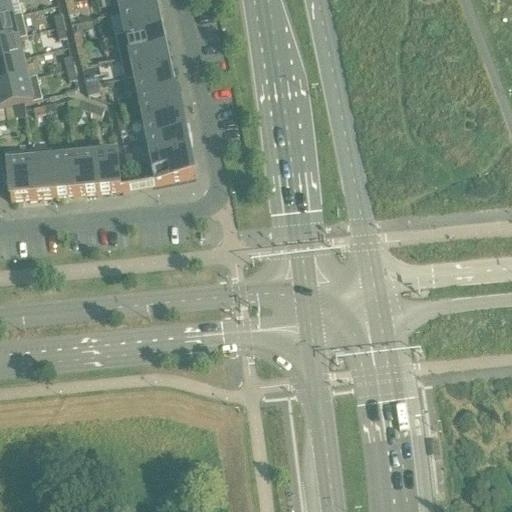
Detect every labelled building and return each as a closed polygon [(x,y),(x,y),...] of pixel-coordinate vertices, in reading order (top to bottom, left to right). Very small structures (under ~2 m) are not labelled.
[(0,23),(22,18),(22,17),(12,19),(8,0),(9,0),(4,0),(0,1),(0,23)] [(117,0),(121,17),(159,9),(156,0),(117,0)] [(74,5),(66,7),(69,19),(77,17),(74,5)] [(116,39),(116,40),(163,31),(159,9),(121,17),(125,38),(116,39)] [(0,45),(27,39),(22,18),(0,23),(0,45)] [(54,20),(56,32),(64,30),(61,19),(54,20)] [(64,30),(56,32),(59,44),(67,42),(64,30)] [(116,40),(121,61),(167,52),(163,31),(116,40)] [(73,38),(76,49),(84,47),(81,36),(73,38)] [(0,68),(23,63),(18,42),(27,40),(27,39),(0,45),(0,68)] [(84,47),(76,49),(79,61),(87,59),(84,47)] [(121,61),(125,83),(172,73),(167,52),(121,61)] [(64,62),(67,74),(74,72),(72,61),(64,62)] [(0,68),(0,90),(37,81),(37,80),(28,82),(23,63),(0,68)] [(74,72),(67,74),(69,86),(77,84),(74,72)] [(135,82),(139,102),(176,94),(172,73),(125,83),(125,84),(135,82)] [(0,90),(0,113),(5,112),(13,111),(43,103),(37,81),(0,90)] [(85,84),(87,91),(98,89),(96,81),(85,84)] [(98,89),(87,91),(88,99),(100,96),(98,89)] [(139,102),(143,123),(181,115),(176,94),(139,102)] [(79,112),(91,116),(93,109),(82,105),(79,112)] [(57,107),(45,110),(47,118),(59,115),(57,107)] [(93,109),(91,116),(102,120),(105,113),(93,109)] [(47,118),(45,110),(34,113),(36,120),(47,118)] [(5,112),(7,123),(8,124),(15,122),(13,111),(5,112)] [(116,116),(118,128),(126,126),(124,115),(116,116)] [(143,123),(148,144),(185,137),(181,115),(143,123)] [(126,126),(118,128),(121,140),(129,138),(126,126)] [(148,144),(152,165),(189,158),(185,137),(148,144)] [(51,153),(29,155),(34,203),(55,201),(51,153)] [(52,153),(51,153),(55,201),(77,199),(73,161),(52,163),(52,153)] [(34,203),(29,155),(7,158),(8,172),(3,172),(7,185),(9,185),(11,205),(34,203)] [(117,156),(95,159),(98,197),(121,195),(121,192),(120,180),(117,156)] [(125,158),(126,169),(134,169),(133,157),(125,158)] [(189,158),(152,165),(157,188),(194,180),(189,158)] [(95,159),(73,161),(77,199),(98,197),(95,159)] [(120,180),(121,192),(129,191),(127,179),(120,180)]
